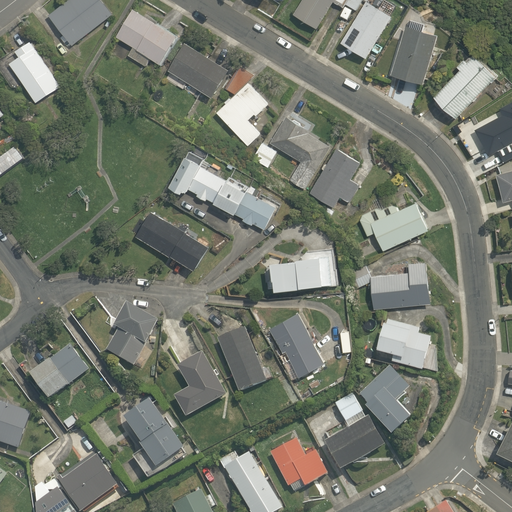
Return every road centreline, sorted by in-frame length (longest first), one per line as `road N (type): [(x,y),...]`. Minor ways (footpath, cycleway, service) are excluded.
road 1 (residential): [(193,0),(411,131),(458,188),(472,237),(480,381),(448,458)]
road 2 (residential): [(202,297),(77,286),(44,301)]
